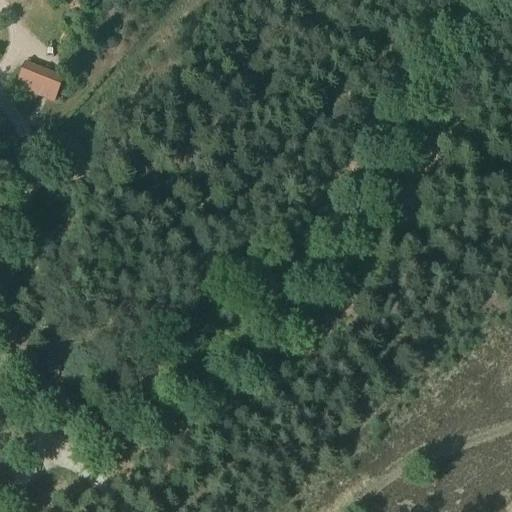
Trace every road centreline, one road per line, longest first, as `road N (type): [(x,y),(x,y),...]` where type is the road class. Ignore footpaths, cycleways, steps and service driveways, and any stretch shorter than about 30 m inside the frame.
road 1 (track): [(504,0),(443,51),(399,114),(308,302),(255,367),(133,431),(42,453)]
road 2 (track): [(0,498),(42,453),(30,412),(0,381)]
road 3 (track): [(0,238),(23,193),(26,147),(0,105)]
